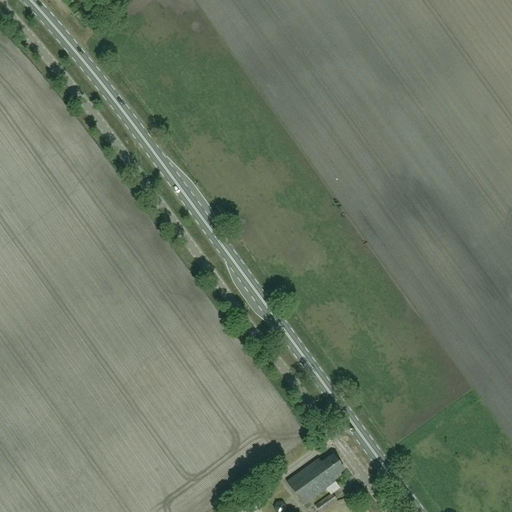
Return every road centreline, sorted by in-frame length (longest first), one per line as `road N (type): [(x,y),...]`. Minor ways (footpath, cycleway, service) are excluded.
road 1 (primary): [(418,511),(176,181),(30,0)]
road 2 (unclassified): [(387,511),(105,130),(0,5)]
